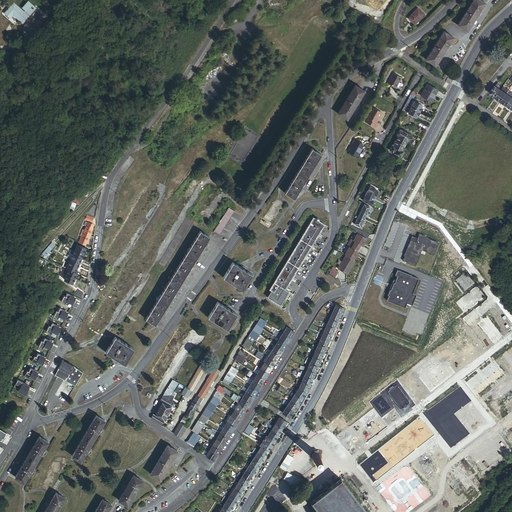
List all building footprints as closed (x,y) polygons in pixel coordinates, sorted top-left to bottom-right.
[(465,32),(482,4),(475,0),(472,0),(456,27),(465,32)] [(24,19),(10,6),(2,16),(6,20),(10,18),(19,26),(24,19)] [(415,24),(424,14),(417,8),(408,18),(415,24)] [(434,66),(452,38),(442,33),(425,61),(434,66)] [(395,88),(401,79),(392,74),(387,84),(395,88)] [(347,118),(365,90),(356,84),(338,113),(347,118)] [(434,95),(436,90),(426,85),(420,96),(429,101),(432,95),(434,95)] [(494,98),(500,90),(496,87),(495,86),(491,91),(491,96),(494,98)] [(500,102),(506,94),(501,91),(500,90),(494,98),(500,102)] [(506,106),(511,98),(507,95),(506,94),(500,102),(506,106)] [(420,109),(421,106),(413,102),(410,108),(418,112),(419,112),(421,109),(420,109)] [(379,119),(382,113),(373,108),(367,118),(366,117),(364,121),(376,128),(378,124),(377,123),(378,121),(377,120),(378,119),(379,119)] [(418,113),(418,112),(410,108),(408,112),(404,109),(402,113),(405,114),(406,115),(407,113),(416,117),(417,115),(417,116),(418,114),(418,113)] [(392,138),(394,135),(392,134),(397,126),(395,125),(389,136),(392,138)] [(407,141),(410,136),(399,130),(396,135),(398,136),(395,140),(403,144),(406,140),(407,141)] [(390,141),(392,138),(389,136),(383,148),(385,149),(389,141),(390,141)] [(400,154),(403,148),(402,148),(403,144),(395,140),(394,143),(392,143),(389,148),(395,150),(394,151),(400,154)] [(357,157),(363,145),(355,141),(349,152),(357,157)] [(293,199),(320,155),(311,149),(284,193),(293,199)] [(200,183),(194,179),(148,250),(154,254),(200,183)] [(390,183),(383,179),(380,184),(387,188),(390,183)] [(378,191),(377,190),(378,189),(372,186),(368,193),(374,196),(376,193),(377,193),(378,191)] [(116,259),(155,196),(146,190),(107,254),(116,259)] [(196,214),(202,217),(217,194),(211,190),(196,214)] [(372,199),(374,196),(368,193),(365,199),(371,203),(371,202),(372,202),(373,200),(372,199)] [(77,204),(79,205),(83,197),(76,194),(69,208),(73,211),(77,204)] [(365,215),(369,205),(364,203),(359,213),(365,215)] [(229,207),(213,231),(219,235),(235,211),(229,207)] [(360,225),(365,215),(359,213),(355,222),(360,225)] [(285,288),(324,225),(317,221),(318,220),(316,219),(316,220),(312,218),(269,288),(271,290),(267,296),(280,304),(288,290),(285,288)] [(84,245),(93,226),(84,222),(83,225),(84,226),(84,228),(85,228),(81,237),(80,237),(78,242),(84,245)] [(362,235),(363,230),(354,227),(353,231),(356,233),(362,235)] [(480,256),(499,234),(494,229),(474,251),(480,256)] [(155,325),(207,236),(198,231),(145,320),(155,325)] [(363,242),(366,236),(362,235),(356,233),(354,236),(363,242)] [(413,264),(415,265),(421,250),(433,255),(439,242),(419,234),(416,242),(410,240),(404,254),(405,255),(403,261),(413,265),(413,264)] [(363,242),(354,236),(352,239),(350,238),(349,239),(359,245),(361,242),(362,243),(363,242)] [(356,250),(359,245),(349,239),(346,244),(356,250)] [(83,253),(85,248),(77,244),(75,248),(74,248),(73,249),(83,253)] [(355,251),(356,250),(346,244),(346,245),(348,246),(346,250),(355,255),(354,254),(355,251)] [(81,259),(83,253),(73,249),(72,251),(74,251),(72,255),(81,259)] [(352,260),(355,255),(346,250),(343,254),(344,255),(352,260)] [(79,264),(81,259),(72,255),(71,258),(69,257),(69,259),(79,264)] [(350,265),(352,260),(344,255),(341,260),(350,265)] [(77,268),(79,264),(69,259),(68,261),(69,261),(68,264),(77,268)] [(347,269),(350,265),(341,260),(339,264),(347,269)] [(243,288),(252,273),(233,261),(223,277),(243,288)] [(99,332),(139,268),(130,262),(90,326),(99,332)] [(345,273),(347,269),(339,264),(336,268),(345,273)] [(329,273),(336,277),(339,272),(332,268),(329,273)] [(74,278),(76,273),(74,272),(68,269),(66,274),(74,278)] [(387,301),(405,308),(407,303),(412,305),(416,295),(413,294),(419,279),(397,271),(395,276),(397,277),(395,284),(393,284),(391,291),(389,290),(387,296),(388,297),(387,301)] [(74,278),(66,274),(63,280),(72,284),(74,278)] [(64,297),(61,303),(65,305),(66,303),(71,305),(73,301),(72,300),(74,298),(67,294),(65,298),(64,297)] [(228,329),(237,313),(218,302),(209,317),(228,329)] [(341,313),(343,307),(336,304),(333,310),(341,313)] [(59,309),(58,313),(56,312),(53,318),(57,320),(58,318),(64,320),(66,316),(65,315),(66,312),(59,309)] [(338,319),(341,313),(333,310),(330,316),(338,319)] [(335,326),(338,319),(330,316),(327,323),(335,326)] [(262,327),(265,321),(260,318),(256,324),(262,327)] [(332,332),(335,326),(327,323),(324,328),(332,332)] [(50,327),(49,327),(46,333),(50,335),(51,333),(56,335),(58,331),(57,330),(59,327),(52,324),(50,327)] [(259,334),(262,328),(262,327),(256,324),(252,330),(259,334)] [(290,337),(294,331),(286,326),(282,332),(290,337)] [(161,379),(188,334),(179,328),(151,373),(161,379)] [(329,339),(332,332),(324,328),(321,335),(329,339)] [(255,340),(259,334),(252,330),(248,336),(254,339),(255,340)] [(286,343),(290,337),(282,332),(279,338),(286,343)] [(327,345),(329,339),(321,335),(319,341),(327,345)] [(125,364),(135,349),(116,338),(106,353),(125,364)] [(286,343),(279,338),(275,344),(283,349),(286,343)] [(51,342),(44,339),(43,342),(41,342),(38,347),(42,349),(43,347),(49,350),(51,346),(50,345),(51,342)] [(324,351),(327,345),(319,341),(316,348),(324,351)] [(279,355),(283,349),(275,344),(271,350),(279,355)] [(321,358),(324,351),(316,348),(313,354),(321,358)] [(275,361),(279,355),(271,350),(268,356),(275,361)] [(35,357),(32,362),(36,364),(37,362),(42,365),(44,361),(43,360),(45,357),(38,354),(36,357),(35,357)] [(241,364),(245,358),(244,357),(239,354),(235,360),(241,364)] [(318,364),(321,358),(313,354),(310,360),(318,364)] [(275,361),(268,356),(264,362),(272,367),(275,361)] [(316,370),(318,364),(310,360),(308,366),(316,370)] [(81,372),(75,368),(62,361),(59,368),(69,373),(70,372),(68,371),(69,370),(76,374),(79,376),(81,372)] [(191,392),(207,364),(202,361),(186,389),(184,388),(180,395),(186,398),(189,391),(191,392)] [(272,367),(264,362),(260,368),(268,372),(272,367)] [(236,374),(238,370),(231,366),(229,369),(236,374)] [(313,377),(316,370),(308,366),(305,373),(313,377)] [(211,383),(218,370),(213,367),(206,380),(211,383)] [(65,381),(69,373),(59,368),(55,376),(65,381)] [(264,379),(268,372),(260,368),(257,374),(264,379)] [(27,371),(24,377),(28,379),(29,377),(35,380),(37,375),(36,375),(37,372),(30,369),(29,372),(27,371)] [(71,381),(76,374),(69,370),(68,371),(70,372),(69,373),(65,381),(70,384),(70,383),(73,385),(74,383),(71,381)] [(230,382),(234,375),(228,371),(224,378),(229,381),(230,382)] [(310,383),(313,377),(305,373),(302,379),(310,383)] [(261,385),(264,379),(257,374),(253,380),(261,385)] [(170,395),(177,382),(172,379),(165,393),(170,395)] [(307,390),(310,383),(302,379),(299,386),(307,390)] [(202,398),(211,383),(206,380),(197,395),(202,398)] [(261,385),(253,380),(249,385),(257,390),(261,385)] [(17,381),(14,388),(19,391),(18,392),(25,396),(28,389),(27,389),(28,386),(17,381)] [(66,395),(73,385),(70,383),(70,384),(63,394),(66,395)] [(253,397),(257,390),(249,385),(245,392),(253,397)] [(302,397),(307,390),(299,386),(295,392),(302,397)] [(218,400),(221,395),(217,392),(215,391),(212,396),(218,400)] [(253,397),(245,392),(242,398),(249,403),(253,397)] [(298,403),(302,397),(295,392),(291,398),(298,403)] [(161,425),(173,403),(171,402),(173,397),(170,395),(165,393),(150,418),(161,425)] [(195,411),(202,398),(197,395),(189,407),(190,408),(195,411)] [(249,403),(242,398),(238,403),(246,408),(249,403)] [(294,410),(298,403),(291,398),(287,405),(294,410)] [(211,411),(214,406),(208,402),(205,407),(211,411)] [(246,408),(238,403),(234,410),(242,415),(246,408)] [(268,409),(280,415),(282,411),(270,405),(268,409)] [(294,410),(287,405),(282,411),(290,416),(294,410)] [(208,417),(211,411),(205,407),(201,413),(208,417)] [(190,418),(195,411),(190,408),(185,415),(190,418)] [(242,415),(234,410),(231,415),(238,420),(242,415)] [(204,423),(208,417),(201,413),(198,419),(204,423)] [(81,461),(105,420),(96,415),(72,456),(81,461)] [(185,425),(189,418),(183,415),(179,422),(185,425)] [(238,420),(231,415),(227,421),(235,426),(238,420)] [(287,421),(280,416),(276,422),(283,427),(287,421)] [(231,432),(235,426),(227,421),(223,427),(231,432)] [(179,438),(186,425),(185,425),(179,422),(172,433),(179,438)] [(283,427),(276,422),(272,429),(279,433),(283,427)] [(251,433),(255,427),(249,423),(244,431),(251,436),(253,435),(251,433)] [(51,425),(46,434),(54,438),(59,429),(51,425)] [(198,434),(201,429),(194,425),(191,430),(198,434)] [(227,438),(231,432),(223,427),(220,433),(227,438)] [(275,440),(279,433),(272,429),(268,435),(275,440)] [(269,449),(275,440),(268,435),(266,434),(263,432),(261,431),(258,434),(264,438),(260,444),(262,445),(269,449)] [(197,442),(200,437),(193,432),(190,437),(197,442)] [(227,438),(220,433),(216,438),(224,443),(227,438)] [(24,482),(48,442),(39,436),(15,477),(24,482)] [(197,442),(190,437),(188,441),(194,446),(197,442)] [(220,450),(224,443),(216,438),(212,444),(220,450)] [(217,454),(220,450),(212,444),(209,450),(217,454)] [(160,480),(177,450),(168,445),(151,474),(160,480)] [(269,449),(262,445),(258,451),(265,455),(269,449)] [(214,460),(217,454),(209,450),(206,455),(214,460)] [(261,461),(265,455),(258,451),(254,457),(261,461)] [(257,467),(261,461),(254,457),(250,463),(257,467)] [(254,473),(257,467),(250,463),(248,466),(248,467),(246,469),(254,473)] [(250,479),(254,473),(246,469),(243,475),(250,479)] [(128,505),(143,481),(134,475),(119,500),(128,505)] [(250,479),(243,475),(239,480),(246,485),(250,479)] [(242,491),(246,485),(239,480),(235,486),(242,491)] [(364,511),(341,482),(312,505),(317,511),(364,511)] [(242,491),(235,486),(231,493),(238,497),(242,491)] [(56,511),(65,498),(56,492),(49,504),(48,506),(44,511),(56,511)] [(234,503),(238,497),(231,493),(227,499),(234,503)] [(107,511),(112,504),(103,499),(95,511),(107,511)] [(231,509),(234,503),(227,499),(223,505),(231,509)] [(208,511),(213,511),(219,502),(215,500),(208,511)]
